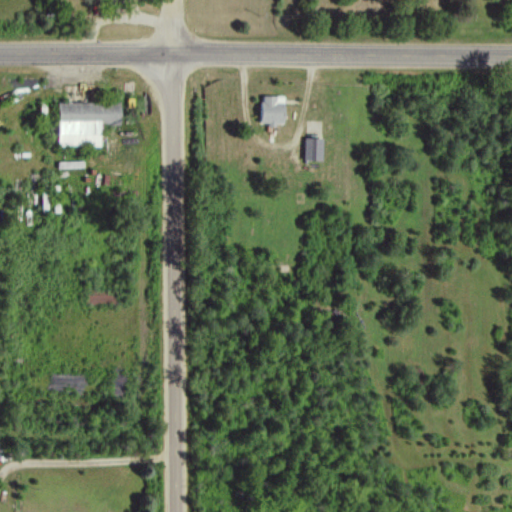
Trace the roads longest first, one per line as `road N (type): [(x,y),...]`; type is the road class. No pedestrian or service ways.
road 1 (residential): [(173,511),(170,0)]
road 2 (tertiary): [(511,55),(0,55)]
